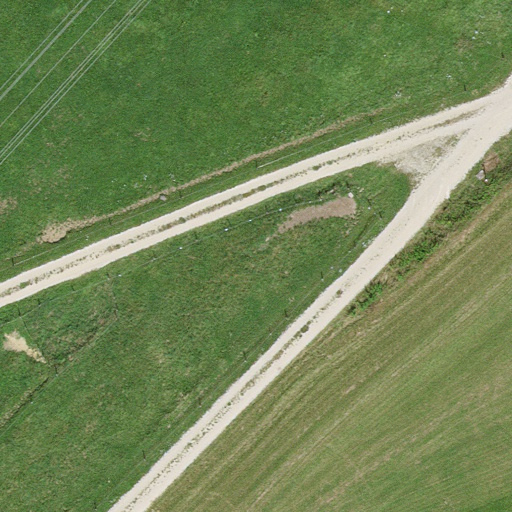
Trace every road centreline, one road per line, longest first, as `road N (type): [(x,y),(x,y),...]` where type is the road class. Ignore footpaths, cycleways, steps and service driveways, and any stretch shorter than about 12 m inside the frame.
road 1 (track): [(509,109),(113,511)]
road 2 (track): [(509,109),(375,145),(0,299)]
